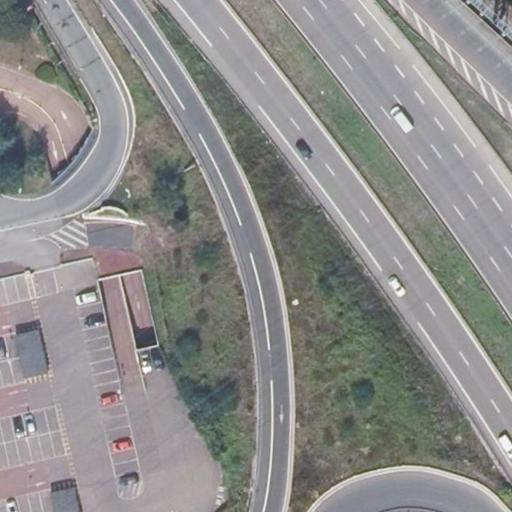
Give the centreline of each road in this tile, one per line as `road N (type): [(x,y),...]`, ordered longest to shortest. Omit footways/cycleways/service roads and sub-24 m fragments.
road 1 (trunk): [(122,0),(227,170),(268,279),(284,425),(274,511)]
road 2 (trunk): [(187,0),(404,270),(511,439)]
road 3 (trunk): [(511,266),(432,144),(317,0)]
road 4 (trunk): [(53,0),(110,102),(113,129),(92,173),(65,198),(2,218)]
road 5 (trunk): [(335,511),(394,487),(452,493),(485,511)]
road 6 (primary): [(511,84),(423,0)]
